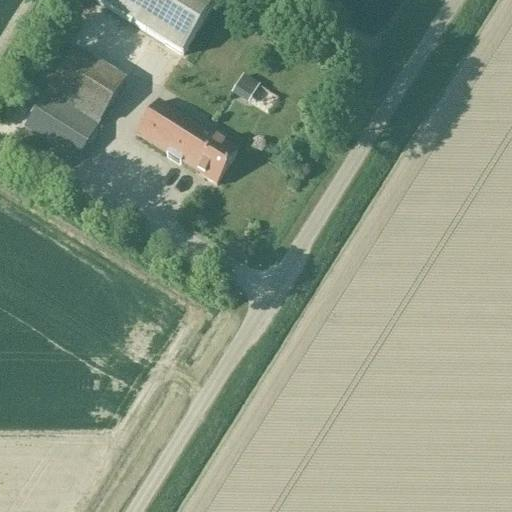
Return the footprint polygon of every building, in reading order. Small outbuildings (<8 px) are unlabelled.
[(212,0),(89,0),(182,58),(217,3),(212,0)] [(75,165),(127,85),(74,51),(22,132),(75,165)] [(241,83),(228,102),(248,115),(260,96),(241,83)] [(237,155),(157,104),(136,138),(166,157),(166,158),(180,167),(180,166),(216,188),(237,155)] [(118,236),(134,246),(140,237),(124,227),(118,236)]
